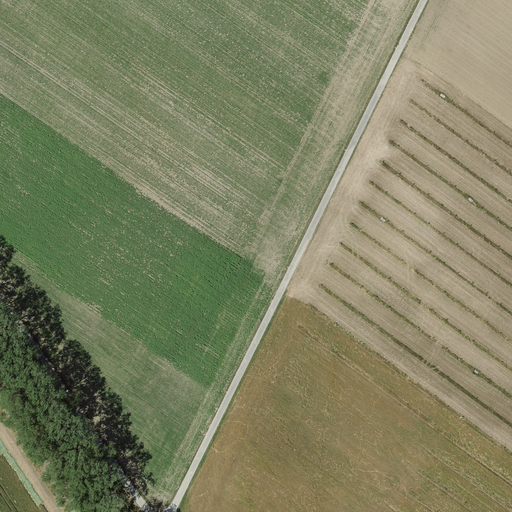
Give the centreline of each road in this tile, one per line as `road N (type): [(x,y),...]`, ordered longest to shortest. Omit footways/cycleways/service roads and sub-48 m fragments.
road 1 (track): [(423,0),(170,511)]
road 2 (track): [(147,511),(0,300)]
